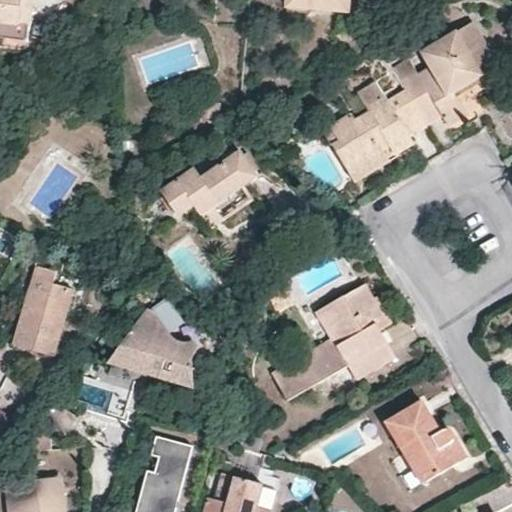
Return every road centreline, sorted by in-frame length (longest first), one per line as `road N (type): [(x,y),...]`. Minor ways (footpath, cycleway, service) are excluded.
road 1 (residential): [(511,223),(489,184),(466,173),(398,214),(395,236)]
road 2 (residential): [(511,436),(439,308)]
